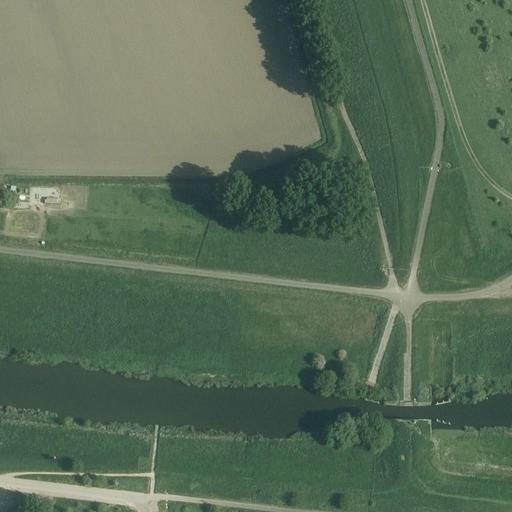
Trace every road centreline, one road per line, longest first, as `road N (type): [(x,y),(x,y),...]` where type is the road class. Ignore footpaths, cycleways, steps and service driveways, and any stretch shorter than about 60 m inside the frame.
road 1 (track): [(0,477),(150,476),(398,491),(408,426)]
road 2 (unclassified): [(0,250),(408,297)]
road 3 (track): [(354,0),(402,186),(397,295)]
road 4 (track): [(511,197),(486,179),(468,146),(424,0)]
road 5 (unclassified): [(139,500),(0,480)]
